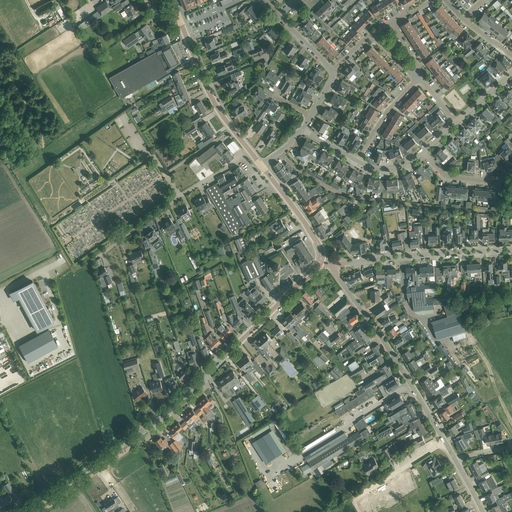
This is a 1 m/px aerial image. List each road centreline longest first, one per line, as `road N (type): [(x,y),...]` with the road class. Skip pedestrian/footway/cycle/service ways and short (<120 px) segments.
road 1 (tertiary): [(27,511),(165,413),(319,261)]
road 2 (tertiary): [(445,441),(332,265)]
road 3 (residential): [(94,257),(250,152)]
road 4 (tertiary): [(511,250),(332,265)]
road 5 (residential): [(421,206),(332,189),(279,152)]
road 6 (tertiary): [(250,152),(205,87),(181,23)]
road 7 (residential): [(332,511),(445,441)]
